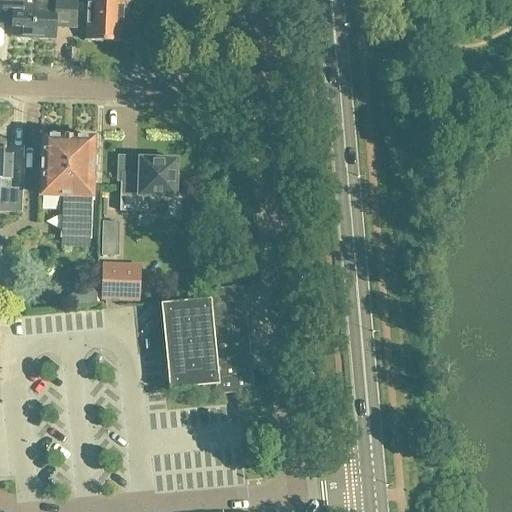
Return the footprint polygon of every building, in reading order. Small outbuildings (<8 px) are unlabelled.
[(0,0),(0,18),(12,19),(12,37),(18,38),(19,40),(27,40),(29,38),(34,38),(35,0),(0,0)] [(35,0),(34,38),(38,38),(39,41),(48,41),(49,39),(55,39),(55,26),(75,27),(76,0),(35,0)] [(89,0),(87,41),(121,43),(123,0),(89,0)] [(42,135),(40,196),(73,197),(72,211),(61,210),(61,227),(60,238),(91,239),(94,137),(42,135)] [(0,213),(21,214),(22,190),(10,189),(11,157),(2,157),(2,152),(0,152),(0,213)] [(159,195),(175,195),(176,160),(140,159),(140,182),(121,182),(120,211),(158,212),(159,195)] [(115,225),(130,225),(130,213),(114,214),(115,225)] [(101,268),(100,298),(137,299),(138,268),(101,268)] [(242,287),(225,288),(206,290),(207,300),(160,304),(168,390),(215,385),(216,395),(253,391),(246,314),(245,314),(242,287)] [(0,503),(13,508),(17,497),(0,490),(0,503)]
